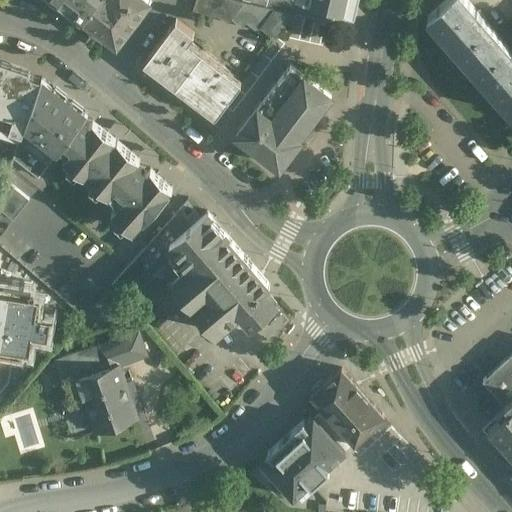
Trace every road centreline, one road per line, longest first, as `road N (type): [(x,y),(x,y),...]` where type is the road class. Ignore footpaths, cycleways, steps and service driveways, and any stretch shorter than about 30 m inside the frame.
road 1 (residential): [(16,511),(118,492),(203,456),(259,411),(334,311)]
road 2 (residential): [(321,253),(271,226),(109,74)]
road 3 (tertiary): [(397,0),(377,90),(370,217)]
road 4 (tertiary): [(394,322),(440,416),(511,498)]
road 5 (residential): [(109,74),(48,31),(0,15)]
